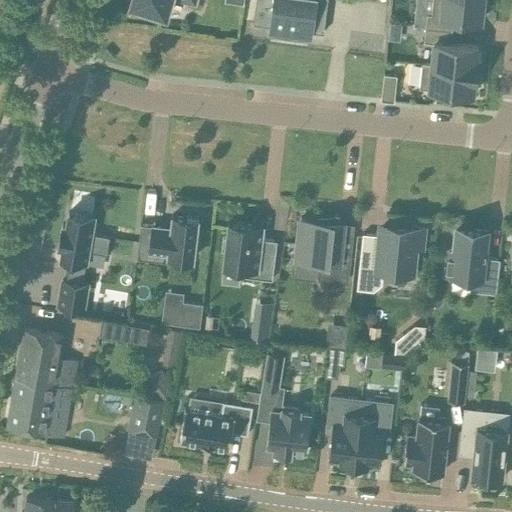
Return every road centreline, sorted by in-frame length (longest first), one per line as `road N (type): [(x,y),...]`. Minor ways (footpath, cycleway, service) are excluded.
road 1 (residential): [(45,70),(146,100),(504,140)]
road 2 (unclassified): [(369,511),(0,453)]
road 3 (tertiary): [(0,206),(45,70)]
